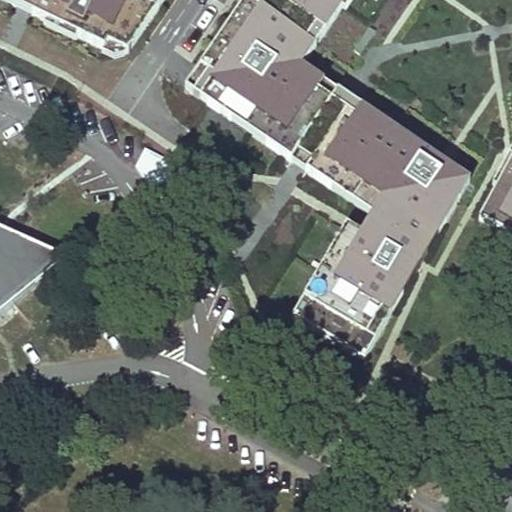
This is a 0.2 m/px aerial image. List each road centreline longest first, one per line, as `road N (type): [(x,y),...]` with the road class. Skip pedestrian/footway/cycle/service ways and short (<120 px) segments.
road 1 (residential): [(0,102),(157,183),(214,290),(207,350)]
road 2 (residential): [(420,511),(234,412),(194,371)]
road 3 (residential): [(194,371),(113,367),(0,390)]
